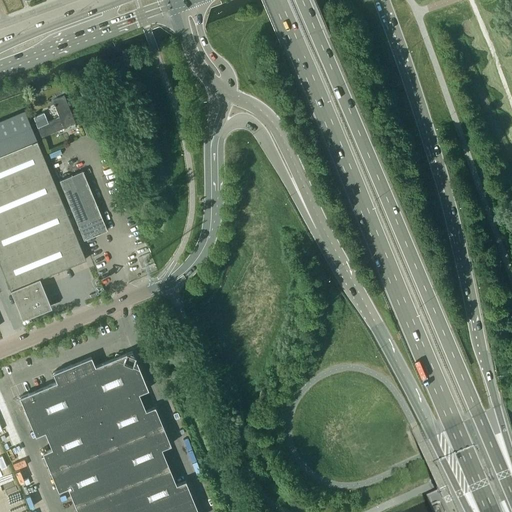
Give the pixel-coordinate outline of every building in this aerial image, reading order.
[(33,117),(37,126),(41,136),(75,122),(64,96),(53,100),(59,117),(49,121),(45,112),(33,117)] [(39,278),(48,274),(85,259),(24,110),(0,120),(0,264),(22,318),(51,306),(39,278)] [(89,134),(102,130),(97,111),(83,114),(89,134)] [(82,170),(59,180),(83,239),(107,230),(82,170)] [(72,419),(91,411),(138,392),(147,388),(131,351),(94,366),(91,357),(53,372),(57,381),(72,419)] [(35,434),(45,430),(72,419),(57,381),(20,397),(35,434)] [(91,411),(106,448),(162,425),(154,406),(145,410),(138,392),(91,411)] [(50,471),(106,448),(91,411),(72,419),(45,430),(52,448),(43,452),(50,471)] [(122,485),(168,466),(161,447),(170,444),(162,425),(106,448),(122,485)] [(67,486),(75,504),(122,485),(106,448),(50,471),(58,490),(67,486)] [(122,485),(132,511),(161,511),(193,499),(185,480),(176,484),(168,466),(122,485)] [(132,511),(122,485),(75,504),(78,511),(132,511)] [(161,511),(198,511),(193,499),(161,511)]
